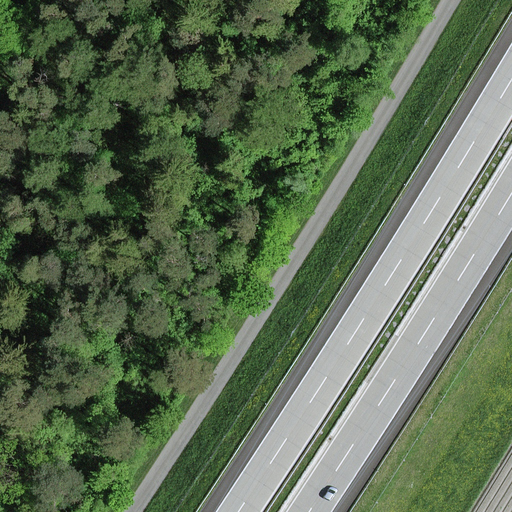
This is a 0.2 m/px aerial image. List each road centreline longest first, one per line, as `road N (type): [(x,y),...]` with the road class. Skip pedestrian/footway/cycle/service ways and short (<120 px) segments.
road 1 (track): [(126,511),(446,0)]
road 2 (motorway): [(511,77),(238,511)]
road 3 (motorway): [(317,511),(511,206)]
